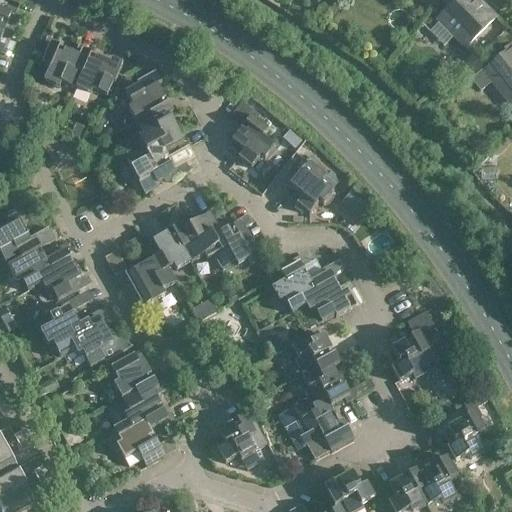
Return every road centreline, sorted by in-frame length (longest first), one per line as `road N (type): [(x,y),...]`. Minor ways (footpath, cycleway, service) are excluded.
road 1 (residential): [(212,174),(214,125),(178,75),(111,33),(40,6),(4,96),(85,241)]
road 2 (residential): [(266,500),(402,430),(373,360),(373,294),(336,237),(289,251),(249,201),(212,174)]
road 3 (residential): [(85,241),(134,337),(185,345),(205,392),(180,468)]
road 4 (residential): [(85,241),(212,174)]
